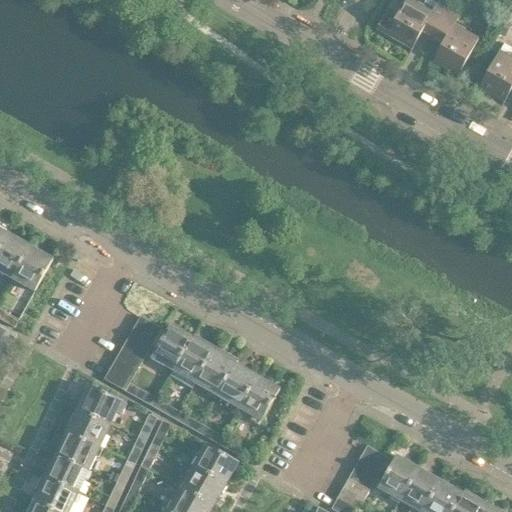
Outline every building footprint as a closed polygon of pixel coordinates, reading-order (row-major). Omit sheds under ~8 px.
[(401,8),(390,2),(375,29),(410,50),(418,36),(428,42),(431,37),(447,8),(436,2),(435,5),(426,0),(425,0),(420,9),(405,0),(401,8)] [(431,37),(428,42),(439,48),(431,62),(456,76),(476,41),(452,27),(459,15),(447,8),(431,37)] [(503,38),(510,26),(503,21),(496,34),(503,38)] [(510,89),(511,90),(511,49),(503,44),(497,53),(477,88),(502,102),(510,89)] [(52,260),(8,235),(0,248),(0,272),(34,292),(52,260)] [(0,321),(13,329),(17,321),(0,311),(0,321)] [(160,328),(139,317),(133,328),(153,339),(159,329),(160,328)] [(0,351),(11,333),(0,326),(0,351)] [(156,350),(151,358),(173,371),(191,340),(191,339),(192,336),(180,330),(179,333),(169,327),(165,333),(159,329),(153,339),(149,347),(156,350)] [(153,339),(133,328),(127,338),(148,350),(149,347),(153,339)] [(148,350),(127,338),(121,349),(142,360),(148,350)] [(192,389),(195,383),(213,352),(215,349),(201,341),(199,344),(191,340),(173,371),(170,376),(192,389)] [(142,360),(121,349),(115,359),(136,370),(142,360)] [(213,352),(195,383),(217,396),(235,365),(237,361),(223,353),(221,357),(213,352)] [(115,359),(109,369),(130,381),(136,370),(115,359)] [(235,365),(217,396),(238,409),(256,377),(235,365)] [(125,391),(129,383),(130,381),(109,369),(104,379),(125,391)] [(261,422),(279,390),(256,377),(238,409),(261,422)] [(125,391),(152,407),(157,399),(129,383),(125,391)] [(126,403),(88,385),(76,409),(109,424),(115,412),(121,414),(126,403)] [(152,407),(174,419),(178,412),(157,399),(152,407)] [(109,424),(76,409),(66,432),(98,447),(109,424)] [(174,419),(196,432),(200,424),(178,412),(174,419)] [(137,438),(145,442),(156,419),(148,415),(137,438)] [(159,448),(169,426),(161,422),(151,444),(159,448)] [(196,432),(218,445),(222,437),(200,424),(196,432)] [(98,447),(66,432),(55,455),(88,470),(98,447)] [(241,448),(222,437),(218,445),(237,456),(241,448)] [(137,438),(126,460),(135,464),(145,442),(137,438)] [(159,448),(151,444),(140,467),(148,471),(159,448)] [(237,463),(206,445),(193,467),(225,485),(237,463)] [(360,457),(382,469),(388,458),(366,446),(360,457)] [(88,470),(55,455),(44,478),(77,493),(88,470)] [(377,488),(399,501),(417,469),(395,456),(377,488)] [(354,467),(376,480),(382,469),(360,457),(354,467)] [(124,487),(135,464),(126,460),(115,483),(124,487)] [(148,471),(140,467),(129,489),(137,493),(148,471)] [(212,507),(225,485),(193,467),(180,489),(212,507)] [(348,478),(370,490),(376,480),(354,467),(348,478)] [(421,511),(439,482),(417,469),(399,501),(412,508),(409,511),(421,511)] [(57,511),(67,511),(77,493),(44,478),(33,501),(57,511)] [(342,488),(364,500),(370,490),(348,478),(342,488)] [(439,482),(421,511),(450,511),(461,494),(439,482)] [(115,483),(105,506),(113,510),(124,487),(115,483)] [(336,499),(358,511),(364,500),(342,488),(336,499)] [(128,511),(137,493),(129,489),(118,511),(128,511)] [(169,511),(209,511),(212,507),(180,489),(168,511),(169,511)] [(450,511),(479,511),(485,503),(471,495),(469,499),(461,494),(450,511)] [(336,499),(330,509),(335,511),(357,511),(358,511),(336,499)] [(57,511),(33,501),(27,511),(57,511)] [(485,503),(479,511),(500,511),(493,508),(491,511),(484,507),(486,504),(485,503)]
